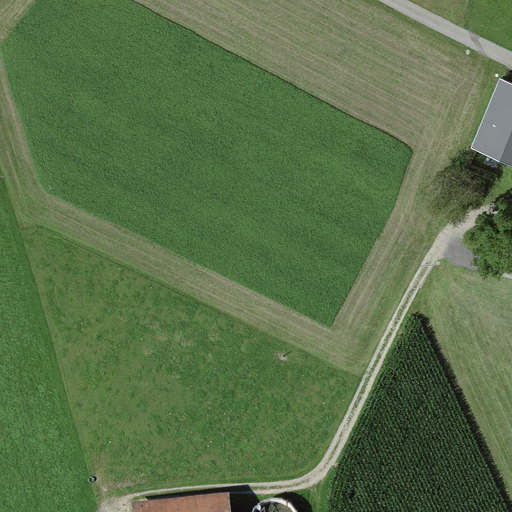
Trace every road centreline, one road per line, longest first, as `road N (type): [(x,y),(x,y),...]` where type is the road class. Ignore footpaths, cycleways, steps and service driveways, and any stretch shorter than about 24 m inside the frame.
road 1 (track): [(150,495),(321,475),(457,226),(511,216)]
road 2 (track): [(403,0),(511,54)]
